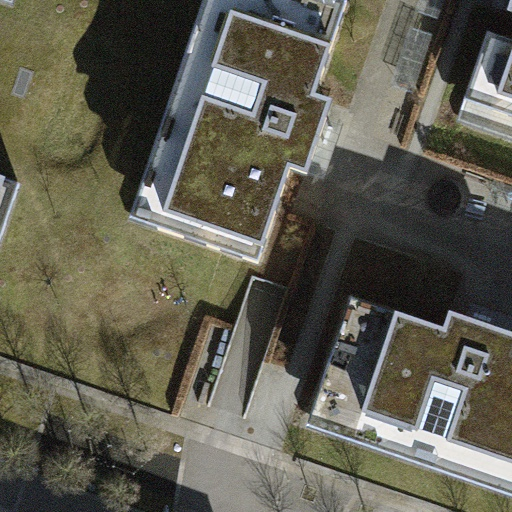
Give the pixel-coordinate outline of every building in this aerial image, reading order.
[(24,0),(0,0),(0,5),(21,12),(24,0)] [(347,0),(233,0),(155,230),(281,273),(371,8),(347,0)] [(511,142),(511,2),(469,127),(511,142)] [(0,315),(38,196),(0,183),(0,315)] [(511,511),(511,346),(364,293),(309,445),(495,511),(511,511)]
